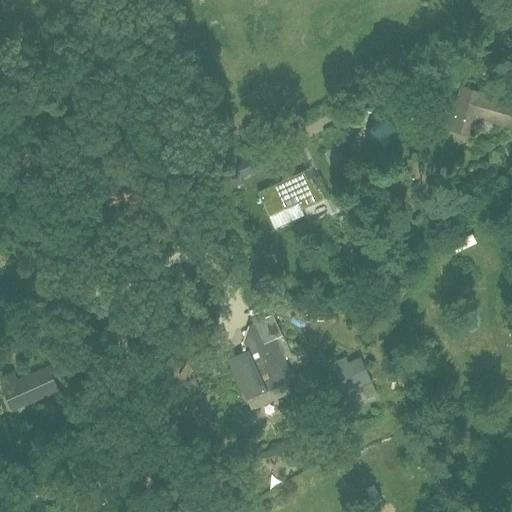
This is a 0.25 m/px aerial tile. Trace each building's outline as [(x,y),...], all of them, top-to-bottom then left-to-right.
[(461,84),(448,129),(467,134),(473,114),(509,125),(511,115),(511,103),(479,94),(481,90),(461,84)] [(403,149),(424,131),(413,118),(392,136),(403,149)] [(243,184),(240,179),(274,163),(270,156),(266,147),(224,166),(226,170),(220,173),(228,190),(243,184)] [(303,170),(256,191),(268,215),(297,202),(301,209),(324,198),(314,175),(307,179),(303,170)] [(110,209),(121,203),(126,212),(146,202),(142,193),(141,194),(131,173),(100,188),(110,209)] [(490,240),(467,249),(472,261),(495,251),(490,240)] [(237,382),(244,397),(264,388),(265,390),(278,384),(292,379),(278,349),(271,350),(264,333),(278,327),(272,315),(248,325),(242,343),(246,351),(233,357),(243,379),(237,382)] [(347,391),(363,385),(369,397),(376,394),(371,381),(360,358),(348,363),(345,357),(334,362),(347,391)] [(49,369),(35,375),(18,382),(14,373),(2,378),(6,387),(4,388),(13,408),(58,389),(49,369)] [(123,418),(118,408),(87,421),(92,431),(123,418)] [(96,511),(93,504),(106,498),(99,482),(86,487),(84,483),(63,492),(71,511),(96,511)]
